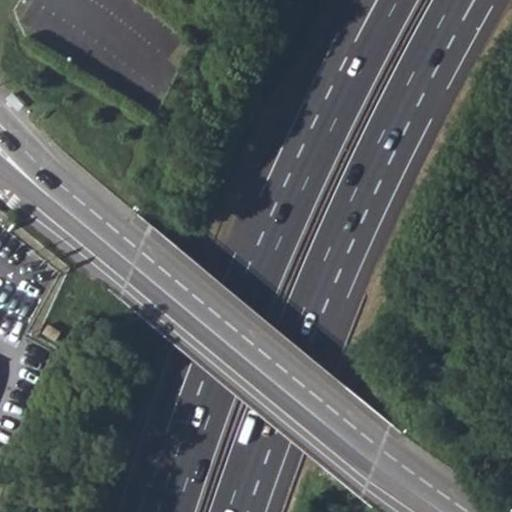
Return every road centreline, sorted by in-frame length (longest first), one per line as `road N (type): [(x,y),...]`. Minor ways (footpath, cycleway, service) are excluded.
road 1 (secondary): [(0,154),(435,511)]
road 2 (trunk): [(228,511),(323,262),(452,0)]
road 3 (trunk): [(330,131),(219,389),(178,511)]
road 4 (motorway): [(398,0),(330,131)]
road 5 (trunk): [(368,0),(331,72),(330,131)]
